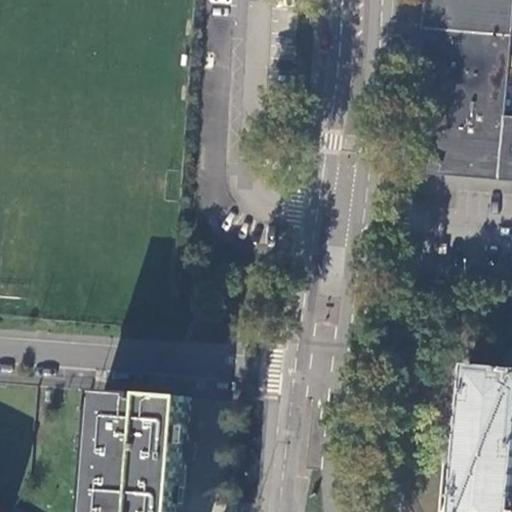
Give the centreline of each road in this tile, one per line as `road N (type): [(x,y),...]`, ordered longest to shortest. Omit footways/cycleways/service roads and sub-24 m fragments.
road 1 (residential): [(324,371),(0,347)]
road 2 (secondary): [(344,214),(363,0)]
road 3 (residential): [(511,229),(344,214)]
road 4 (secondary): [(324,371),(344,214)]
